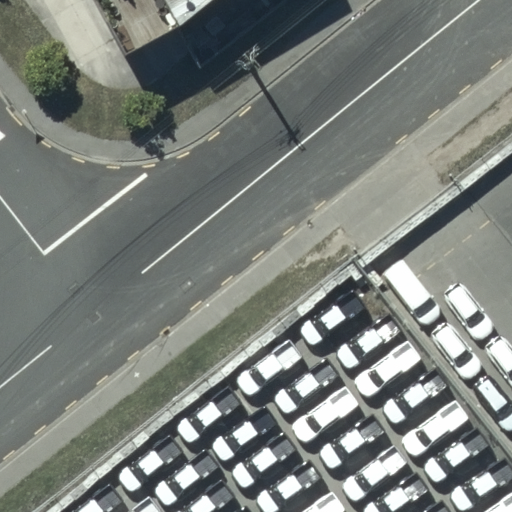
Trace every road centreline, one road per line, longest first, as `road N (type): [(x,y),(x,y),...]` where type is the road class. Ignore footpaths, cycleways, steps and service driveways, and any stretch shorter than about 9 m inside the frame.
road 1 (unclassified): [(83,311),(475,0)]
road 2 (unclassified): [(83,311),(0,205)]
